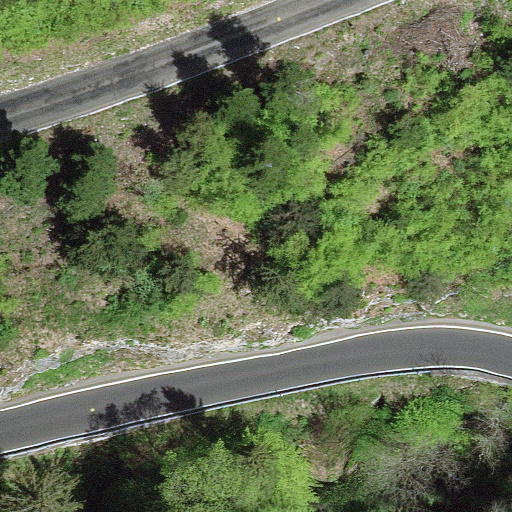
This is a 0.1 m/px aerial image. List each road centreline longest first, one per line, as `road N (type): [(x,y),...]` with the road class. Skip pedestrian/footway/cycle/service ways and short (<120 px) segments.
road 1 (tertiary): [(511,359),(433,346),(295,361),(0,430)]
road 2 (tertiary): [(0,107),(335,0)]
